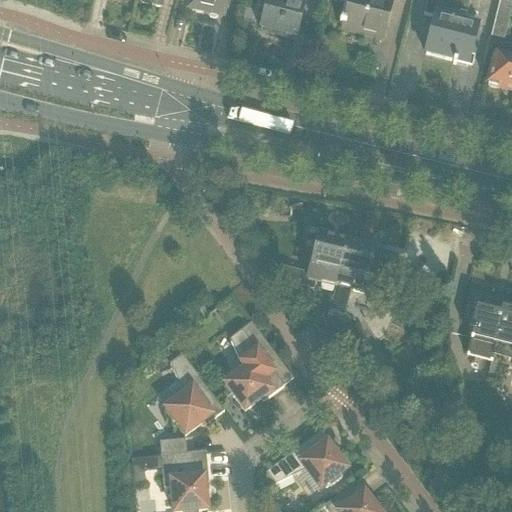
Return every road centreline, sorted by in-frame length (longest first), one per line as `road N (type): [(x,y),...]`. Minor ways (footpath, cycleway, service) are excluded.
road 1 (residential): [(511,146),(200,69)]
road 2 (secondary): [(191,106),(0,56)]
road 3 (secondary): [(181,139),(369,163)]
road 4 (secondary): [(369,163),(191,106)]
road 5 (secondary): [(0,97),(181,139)]
road 6 (residential): [(245,511),(250,467),(337,394)]
road 7 (residential): [(431,511),(337,394)]
road 8 (secondary): [(511,196),(369,163)]
